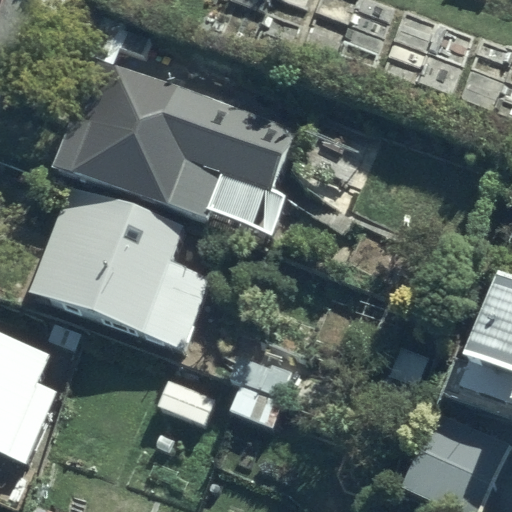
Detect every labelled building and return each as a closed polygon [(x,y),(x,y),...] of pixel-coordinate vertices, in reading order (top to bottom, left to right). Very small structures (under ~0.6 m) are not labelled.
[(63,177),(211,229),(213,222),(278,245),(292,206),(278,201),(300,139),(102,68),(63,177)] [(377,141),(317,120),(296,178),(338,215),(347,189),(358,193),(377,141)] [(188,237),(74,195),(36,300),(187,354),(213,282),(177,269),(188,237)] [(511,291),(505,289),(473,375),(476,377),(468,400),(511,416),(511,291)] [(53,363),(0,342),(0,462),(32,475),(61,400),(42,393),(53,363)] [(273,374),(241,361),(231,386),(243,391),(232,419),(278,437),(302,378),(276,368),(273,374)] [(449,511),(490,511),(511,462),(511,451),(446,423),(413,496),(449,511)]
